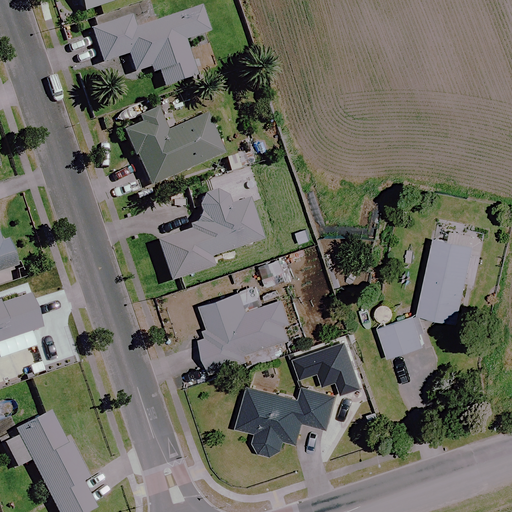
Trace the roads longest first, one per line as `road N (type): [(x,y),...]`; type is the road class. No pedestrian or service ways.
road 1 (residential): [(179,511),(7,0)]
road 2 (residential): [(340,511),(511,454)]
